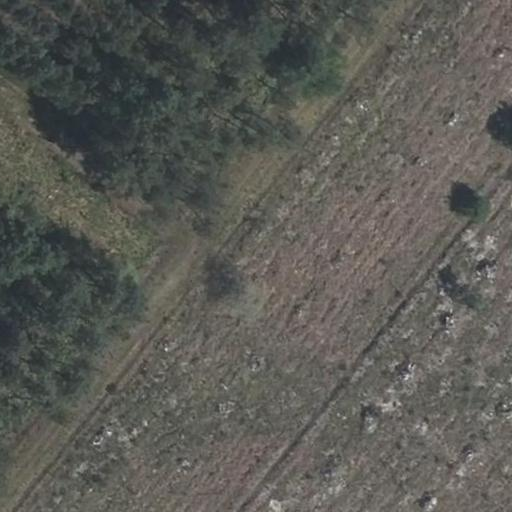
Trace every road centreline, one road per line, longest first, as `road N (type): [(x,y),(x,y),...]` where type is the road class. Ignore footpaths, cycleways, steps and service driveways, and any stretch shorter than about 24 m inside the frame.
road 1 (track): [(393,0),(0,502)]
road 2 (track): [(0,125),(141,235),(142,256),(0,437)]
